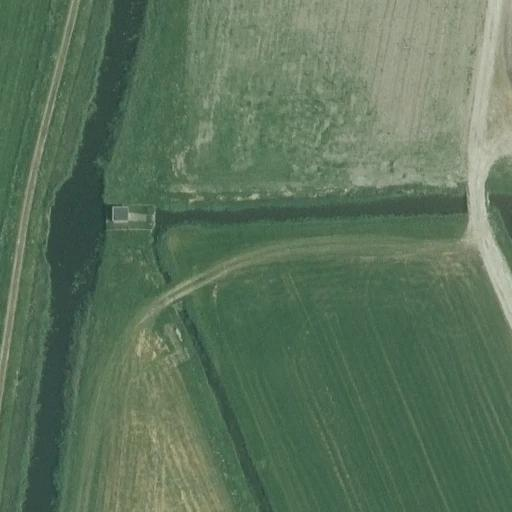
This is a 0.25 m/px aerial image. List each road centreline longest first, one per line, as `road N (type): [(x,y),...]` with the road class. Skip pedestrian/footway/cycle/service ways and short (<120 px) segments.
road 1 (track): [(142,309),(213,273),(439,243),(480,227)]
road 2 (track): [(511,298),(480,227),(474,162),(497,0)]
